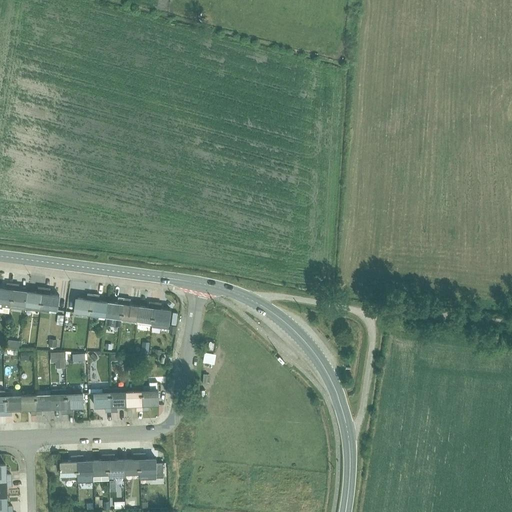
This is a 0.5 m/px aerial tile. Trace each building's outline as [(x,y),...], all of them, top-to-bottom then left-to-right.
[(9,309),(13,285),(7,284),(6,290),(0,289),(0,313),(9,314),(9,309)] [(25,311),(25,310),(28,292),(27,292),(27,293),(18,292),(19,286),(18,285),(18,286),(13,285),(9,309),(25,311)] [(41,313),(44,289),(38,289),(39,288),(38,288),(37,294),(28,293),(28,292),(25,310),(41,313)] [(49,313),(56,314),(57,311),(59,296),(58,296),(58,297),(49,295),(50,290),(49,290),(44,289),(41,313),(49,314),(49,313)] [(91,316),(93,296),(88,295),(87,301),(77,299),(75,313),(91,316)] [(90,319),(105,321),(108,303),(98,302),(99,296),(99,297),(93,296),(91,316),(90,319)] [(121,323),(124,300),(119,299),(118,305),(108,303),(105,321),(107,323),(119,325),(121,323)] [(121,323),(137,325),(139,307),(129,306),(130,300),(130,301),(124,300),(121,323)] [(152,327),(155,304),(150,303),(149,309),(139,307),(137,325),(152,327)] [(152,327),(168,329),(171,311),(170,311),(170,312),(160,310),(161,304),(161,305),(155,304),(152,327)] [(19,342),(8,340),(7,348),(18,350),(19,342)] [(57,341),(49,340),(48,348),(57,348),(57,341)] [(150,344),(142,343),(141,354),(148,355),(150,344)] [(27,352),(20,353),(20,361),(28,360),(27,352)] [(214,364),(215,353),(203,352),(202,363),(214,364)] [(64,353),(51,354),(51,363),(56,362),(56,368),(65,368),(64,353)] [(98,358),(93,354),(89,358),(94,363),(98,358)] [(158,405),(159,405),(158,383),(150,383),(150,390),(142,390),(143,410),(148,410),(148,411),(149,411),(149,405),(158,405)] [(127,406),(126,391),(126,387),(111,388),(112,412),(117,411),(117,412),(117,406),(127,406)] [(112,412),(111,388),(89,389),(89,392),(95,392),(95,407),(96,407),(106,406),(106,412),(112,412)] [(52,409),(51,390),(36,391),(36,394),(37,414),(42,414),(42,415),(42,409),(52,408),(52,409)] [(68,413),(67,393),(67,390),(51,390),(52,409),(52,408),(62,408),(62,414),(62,413),(68,413)] [(143,410),(142,390),(126,391),(127,406),(137,405),(137,411),(143,410)] [(20,410),(21,410),(20,395),(20,391),(4,392),(5,415),(11,415),(11,416),(11,410),(20,409),(20,410)] [(83,408),(84,408),(82,393),(67,393),(68,413),(73,413),(73,407),(83,407),(83,408)] [(37,414),(36,394),(20,395),(21,410),(21,409),(30,409),(31,415),(31,414),(37,414)] [(140,474),(140,454),(134,454),(134,453),(134,459),(124,460),(124,459),(125,474),(140,474)] [(140,474),(156,473),(156,458),(155,458),(155,459),(146,459),(146,453),(145,453),(140,454),(140,474)] [(109,479),(108,455),(103,455),(103,454),(103,460),(93,461),(93,460),(94,481),(109,481),(109,479)] [(123,481),(125,474),(124,459),(124,460),(114,460),(114,454),(114,455),(108,455),(109,479),(115,479),(116,481),(123,481)] [(78,482),(94,481),(93,460),(93,461),(83,461),(83,455),(82,455),(83,456),(77,456),(78,480),(78,482)] [(78,480),(77,456),(72,456),(71,456),(72,461),(62,462),(62,461),(61,461),(62,476),(62,480),(64,481),(68,481),(69,480),(78,480)] [(0,480),(11,480),(11,475),(5,475),(5,465),(0,464),(0,480)] [(0,496),(6,496),(5,486),(11,486),(11,480),(0,480),(0,496)] [(0,511),(12,511),(12,506),(6,506),(6,496),(0,496),(0,511)] [(135,500),(127,500),(127,508),(135,508),(135,500)]
